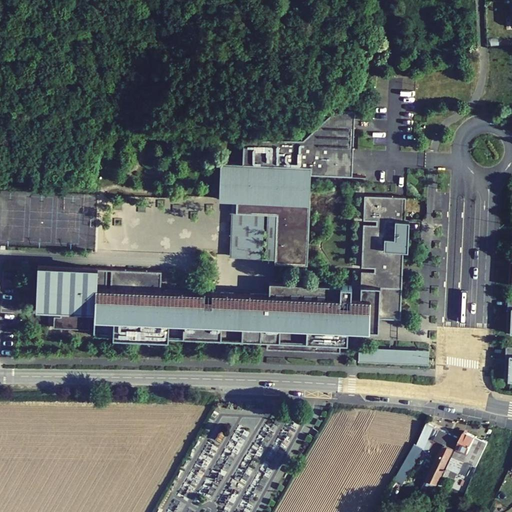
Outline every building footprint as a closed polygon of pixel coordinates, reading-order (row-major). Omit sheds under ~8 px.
[(362,105),(342,105),(310,136),(251,136),(250,160),(229,160),(228,160),(227,196),(240,197),(244,197),(244,209),(284,211),(283,254),(283,259),(316,260),(318,194),(318,170),(353,171),(354,145),(360,145),(362,105)] [(413,215),(414,192),(372,190),(371,215),(385,215),(385,219),(371,219),(370,262),(383,263),(383,266),(370,266),(369,294),(360,293),(360,281),(349,281),(348,306),(277,303),(278,290),(259,290),(259,308),(255,308),(256,290),(253,290),(252,308),(248,308),(249,289),(246,289),(246,307),(242,307),(242,289),(216,288),(170,287),(170,268),(120,266),(119,285),(119,297),(115,297),(116,285),(116,266),(92,266),(46,264),(45,309),(70,310),(70,314),(63,314),(63,325),(99,326),(99,316),(103,316),(103,329),(209,332),(209,320),(213,320),(213,326),(272,328),(272,322),(276,322),(275,344),(349,347),(350,318),(372,319),(373,313),(410,314),(412,245),(413,215)] [(244,197),(240,197),(238,253),(283,254),(284,211),(244,209),(244,197)] [(283,279),(278,278),(278,290),(277,303),(348,306),(349,281),(283,279)] [(429,348),(359,346),(358,360),(429,362),(429,348)] [(257,419),(262,408),(251,402),(245,414),(257,419)] [(461,433),(432,417),(420,437),(425,440),(435,446),(416,481),(427,486),(446,452),(449,454),(450,452),(461,433)] [(461,433),(450,452),(462,458),(467,449),(477,455),(490,431),(468,419),(461,433)] [(496,498),(511,451),(511,438),(496,433),(487,460),(498,464),(487,495),(496,498)] [(420,437),(417,435),(396,475),(404,479),(425,440),(420,437)]
